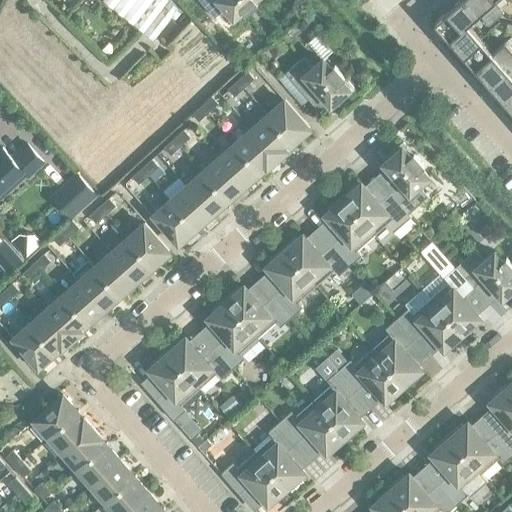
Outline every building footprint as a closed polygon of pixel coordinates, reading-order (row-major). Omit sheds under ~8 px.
[(200,0),(215,16),(226,7),(235,17),(244,9),(247,12),(258,2),(257,1),(258,0),(200,0)] [(459,0),(435,22),(451,40),(468,24),(480,14),(467,0),(459,0)] [(494,1),(495,0),(467,0),(480,14),(487,8),(497,19),(504,12),(494,1)] [(489,25),(497,19),(487,8),(480,14),(489,25)] [(451,40),(475,68),(493,52),(468,24),(451,40)] [(475,68),(490,84),(511,64),(511,48),(506,41),(493,52),(475,68)] [(286,72),(316,105),(325,97),(331,104),(336,100),(338,102),(355,88),(344,76),(345,75),(335,64),(332,67),(324,57),(314,66),(304,55),(286,72)] [(511,64),(490,84),(504,101),(511,93),(511,64)] [(249,70),(239,79),(245,87),(255,78),(249,70)] [(245,87),(239,79),(229,88),(235,95),(245,87)] [(212,94),(202,103),(208,111),(218,102),(212,94)] [(285,99),(268,114),(294,143),(295,142),(294,141),(310,127),(285,99)] [(208,111),(202,103),(192,112),(198,120),(208,111)] [(268,114),(252,128),(278,157),(287,148),(286,148),(293,142),(294,143),(268,114)] [(185,128),(175,137),(181,144),(191,135),(185,128)] [(252,128),(236,142),(262,171),(261,170),(267,165),(268,165),(278,157),(252,128)] [(181,144),(175,137),(165,146),(171,153),(181,144)] [(402,182),(391,192),(409,213),(429,195),(420,184),(430,176),(421,166),(425,163),(415,152),(414,153),(403,141),(387,155),(389,158),(384,162),(402,182)] [(29,175),(44,161),(27,142),(12,156),(3,146),(0,149),(0,191),(24,169),(29,175)] [(236,142),(220,156),(245,185),(260,171),(261,172),(262,171),(236,142)] [(220,156),(204,171),(229,200),(230,200),(229,199),(245,185),(220,156)] [(154,157),(144,166),(150,173),(160,164),(154,157)] [(150,173),(144,166),(134,175),(140,182),(150,173)] [(77,171),(50,195),(70,217),(97,192),(77,171)] [(204,171),(187,185),(212,213),(228,199),(229,200),(204,171)] [(355,184),(342,195),(376,234),(394,218),(398,223),(409,213),(391,192),(380,202),(362,182),(357,186),(355,184)] [(187,185),(171,199),(197,228),(196,227),(212,213),(187,185)] [(343,234),(332,244),(351,265),(363,254),(359,249),(376,234),(342,195),(328,207),(331,209),(326,214),(343,234)] [(110,197),(100,206),(106,213),(116,204),(110,197)] [(197,228),(171,199),(154,214),(179,242),(195,228),(196,229),(197,228)] [(106,213),(100,206),(90,215),(97,222),(106,213)] [(74,219),(64,228),(71,235),(81,226),(74,219)] [(145,222),(128,237),(154,266),(154,265),(170,250),(145,222)] [(71,235),(64,228),(55,236),(61,244),(71,235)] [(296,235),(283,247),(317,285),(335,269),(339,274),(351,265),(332,244),(321,253),(303,233),(298,238),(296,235)] [(128,237),(112,251),(137,280),(153,266),(154,267),(154,266),(128,237)] [(22,259),(6,240),(0,245),(0,253),(13,267),(22,259)] [(285,285),(274,295),(292,316),(304,305),(300,300),(317,285),(283,247),(270,259),(272,261),(267,265),(285,285)] [(476,248),(455,266),(474,287),(486,276),(503,297),(508,292),(510,295),(511,293),(511,262),(507,256),(504,259),(496,250),(486,259),(476,248)] [(112,251),(96,266),(121,295),(122,294),(121,293),(137,280),(112,251)] [(46,252),(36,261),(43,268),(53,259),(46,252)] [(43,268),(36,261),(26,270),(33,277),(43,268)] [(96,266),(79,280),(104,308),(120,294),(121,295),(96,266)] [(451,285),(434,300),(464,335),(478,323),(476,321),(481,316),(463,296),(474,287),(455,266),(443,276),(451,285)] [(79,280),(63,294),(89,323),(89,322),(104,308),(79,280)] [(14,282),(4,291),(10,298),(20,289),(14,282)] [(238,287),(224,298),(258,337),(276,321),(281,326),(292,316),(274,295),(262,305),(245,285),(240,289),(238,287)] [(10,298),(4,291),(0,294),(0,306),(0,307),(10,298)] [(63,294),(47,308),(72,337),(82,329),(81,328),(88,323),(88,324),(89,323),(63,294)] [(226,337),(215,347),(233,367),(245,357),(241,352),(258,337),(224,298),(211,310),(213,313),(208,317),(226,337)] [(410,308),(398,318),(415,338),(427,328),(445,348),(449,344),(451,346),(464,335),(434,300),(416,316),(410,308)] [(47,308),(31,323),(56,352),(57,351),(56,350),(62,345),(63,346),(72,337),(47,308)] [(392,337),(375,352),(406,387),(419,375),(417,372),(422,368),(404,348),(415,338),(398,318),(385,329),(392,337)] [(56,352),(31,323),(14,338),(28,353),(25,355),(35,366),(37,364),(39,366),(55,351),(56,352)] [(179,338),(166,350),(199,388),(218,372),(222,377),(233,367),(215,347),(204,357),(186,336),(181,341),(179,338)] [(199,388),(166,350),(152,362),(155,364),(150,368),(167,388),(156,398),(175,419),(185,409),(181,404),(199,388)] [(350,359),(339,369),(357,390),(368,380),(386,400),(391,396),(393,398),(406,387),(375,352),(357,367),(350,359)] [(332,388),(316,402),(347,438),(361,426),(359,424),(363,420),(346,399),(357,390),(339,369),(325,381),(332,388)] [(509,421),(497,431),(511,447),(511,388),(507,383),(494,394),(496,397),(491,401),(509,421)] [(35,418),(50,436),(79,411),(78,411),(79,410),(78,409),(77,410),(63,393),(61,395),(59,393),(48,402),(51,404),(35,418)] [(292,411),(280,421),(298,441),(310,431),(327,451),(332,447),(334,450),(347,438),(316,402),(298,418),(292,411)] [(50,436),(65,452),(94,427),(84,416),(84,417),(79,411),(50,436)] [(271,440),(256,453),(289,490),(302,478),(300,475),(305,471),(287,451),(298,441),(280,421),(265,433),(271,440)] [(462,422),(448,434),(482,473),(500,458),(504,462),(511,455),(511,447),(497,431),(486,441),(469,421),(464,425),(462,422)] [(65,452),(79,468),(107,444),(107,443),(108,442),(107,441),(106,442),(101,436),(101,435),(94,427),(65,452)] [(470,494),(487,480),(481,474),(447,435),(435,446),(437,448),(432,452),(450,473),(439,482),(457,503),(469,493),(470,494)] [(79,468),(93,485),(122,460),(107,444),(79,468)] [(8,455),(17,465),(24,459),(15,449),(8,455)] [(289,490),(256,453),(239,467),(234,461),(221,472),(240,493),(251,483),(269,503),(273,499),(276,501),(289,490)] [(24,459),(17,465),(26,475),(33,469),(24,459)] [(93,485),(108,501),(136,476),(135,476),(136,475),(136,474),(135,475),(122,460),(93,485)] [(403,474),(390,486),(412,511),(436,511),(441,508),(444,511),(447,511),(457,503),(439,482),(428,492),(410,472),(405,476),(403,474)] [(10,482),(19,492),(26,485),(17,475),(10,482)] [(108,501),(117,511),(127,511),(150,492),(136,476),(108,501)] [(52,491),(43,481),(36,487),(45,497),(52,491)] [(26,485),(19,492),(28,502),(35,495),(26,485)] [(380,511),(412,511),(390,486),(376,497),(378,500),(374,504),(380,511)] [(127,511),(160,511),(164,509),(164,508),(165,507),(164,506),(163,507),(150,492),(127,511)] [(56,499),(48,505),(53,511),(61,511),(64,509),(56,499)]
